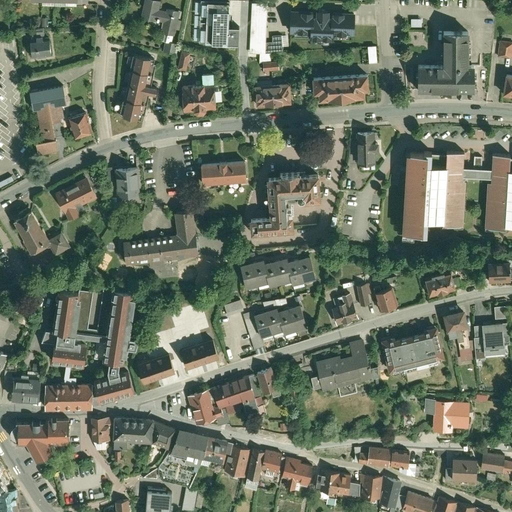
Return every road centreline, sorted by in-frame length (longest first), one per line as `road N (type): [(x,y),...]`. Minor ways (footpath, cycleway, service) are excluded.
road 1 (residential): [(134,400),(394,317),(511,291)]
road 2 (residential): [(104,148),(174,132),(393,113)]
road 3 (residential): [(287,440),(511,508)]
road 4 (residential): [(287,440),(511,446)]
road 5 (residential): [(134,400),(287,440)]
road 6 (residential): [(104,148),(105,0)]
road 7 (residential): [(0,410),(134,400)]
